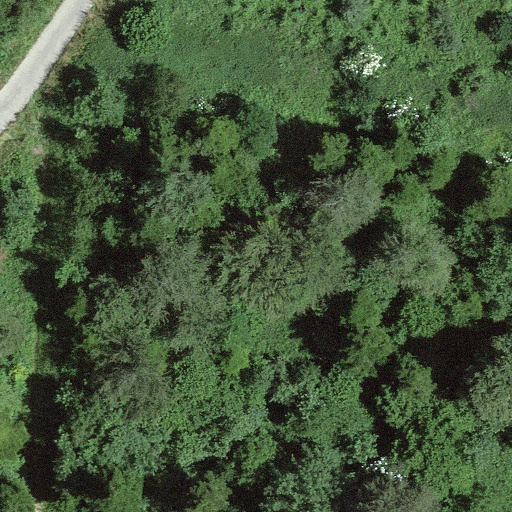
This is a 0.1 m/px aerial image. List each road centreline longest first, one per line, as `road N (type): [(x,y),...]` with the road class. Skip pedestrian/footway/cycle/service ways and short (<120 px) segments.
road 1 (track): [(2,111),(39,146),(51,209),(45,511)]
road 2 (unclassified): [(0,113),(84,0)]
